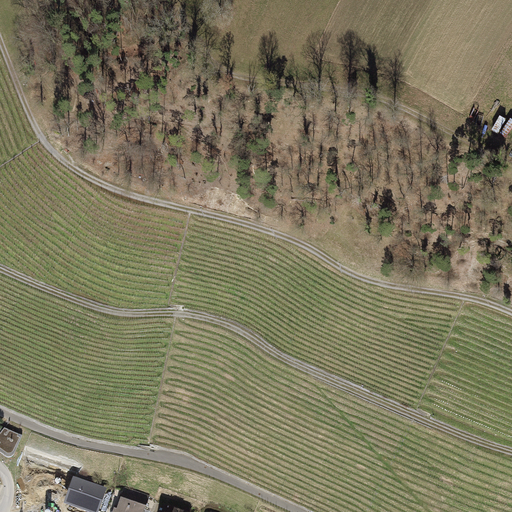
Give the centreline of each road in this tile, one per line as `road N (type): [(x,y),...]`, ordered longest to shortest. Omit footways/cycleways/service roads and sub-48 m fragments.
road 1 (track): [(0,267),(119,313),(221,322),(303,367),(511,451)]
road 2 (track): [(511,164),(379,96),(224,72),(180,0)]
road 3 (unclassified): [(303,511),(190,463),(73,439),(0,411)]
road 4 (track): [(214,214),(288,236),(359,274),(511,311)]
road 5 (track): [(214,214),(73,168),(43,137),(0,36)]
